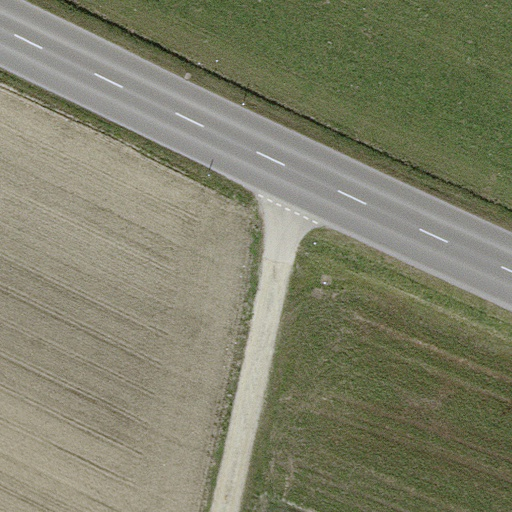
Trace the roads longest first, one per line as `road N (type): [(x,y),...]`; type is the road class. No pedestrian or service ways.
road 1 (tertiary): [(511,263),(298,170),(0,22)]
road 2 (track): [(221,511),(298,170)]
